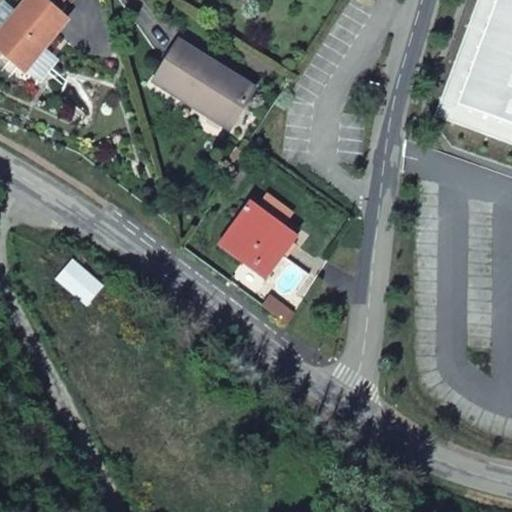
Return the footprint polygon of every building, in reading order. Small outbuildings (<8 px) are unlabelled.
[(66,20),(43,0),(26,0),(0,31),(0,48),(20,67),(38,45),(42,48),(66,20)] [(511,0),(476,0),(435,116),(511,145),(511,0)] [(253,88),(178,42),(154,81),(196,107),(199,103),(231,123),(253,88)] [(293,242),(245,206),(218,243),(266,278),(293,242)] [(268,297),(262,305),(287,324),(292,315),(268,297)]
